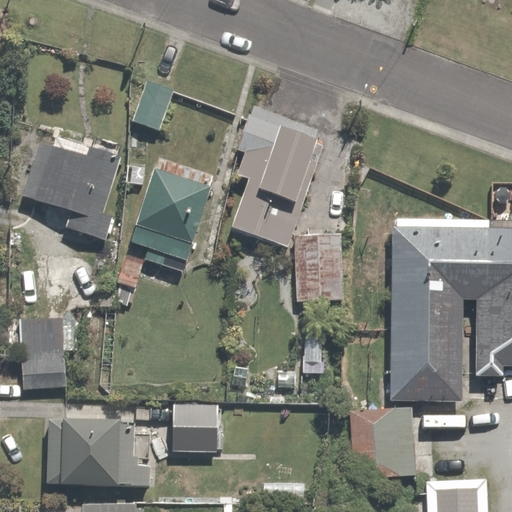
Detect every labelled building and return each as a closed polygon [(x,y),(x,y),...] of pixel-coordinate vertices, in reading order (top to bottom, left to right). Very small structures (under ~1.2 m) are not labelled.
[(183,96),(156,84),(139,121),(167,134),(183,96)] [(339,139),(257,111),(238,173),(255,178),(239,230),(298,248),(301,307),(351,305),(349,237),(305,239),(339,139)] [(60,154),(47,150),(30,201),(76,216),(72,230),(115,245),(123,222),(108,218),(127,161),(65,141),(60,154)] [(226,182),(168,162),(138,249),(156,255),(153,262),(183,272),(186,266),(196,269),(226,182)] [(511,222),(400,222),(400,404),(472,405),(472,306),(485,306),(485,377),(511,377),(511,368),(511,367),(511,222)] [(105,308),(104,285),(94,286),(93,258),(48,259),(49,265),(32,266),(33,298),(50,298),(50,309),(105,308)] [(151,264),(134,259),(127,286),(144,291),(151,264)] [(54,325),(30,325),(31,389),(70,388),(69,358),(55,358),(54,325)] [(328,337),(312,337),(312,376),(328,376),(328,337)] [(224,412),(181,413),(182,456),(225,454),(224,412)] [(416,412),(359,414),(361,486),(418,484),(416,412)] [(146,491),(147,429),(55,428),(54,489),(146,491)] [(312,483),(268,483),(268,502),(312,502),(312,483)] [(494,511),(494,486),(432,487),(432,511),(494,511)]
